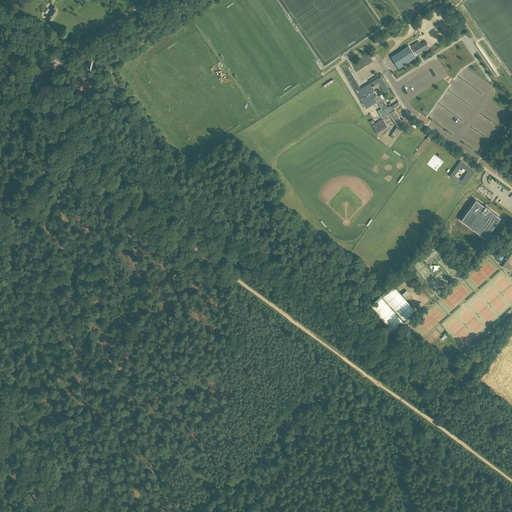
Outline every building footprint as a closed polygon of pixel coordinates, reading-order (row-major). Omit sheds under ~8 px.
[(52,21),(53,19),(58,12),(55,10),(56,7),(52,5),(50,8),(51,9),(46,17),(52,21)] [(483,36),(476,41),(492,66),(499,61),(483,36)] [(430,48),(429,46),(426,41),(413,49),(417,54),(426,48),(427,50),(430,48)] [(408,46),(391,57),(399,69),(416,58),(408,46)] [(356,72),(373,61),(369,55),(352,65),(356,72)] [(342,71),(366,109),(378,102),(386,116),(389,114),(397,126),(398,126),(392,134),(394,136),(406,121),(403,119),(402,120),(401,120),(395,110),(393,111),(390,106),(387,108),(380,95),(377,97),(372,86),(369,83),(366,85),(367,88),(362,91),(348,68),(342,71)] [(381,76),(369,83),(372,86),(378,83),(384,93),(389,90),(381,76)] [(76,81),(74,88),(79,93),(86,92),(87,88),(95,86),(96,83),(93,80),(86,82),(83,79),(76,81)] [(377,133),(387,127),(383,119),(372,126),(377,133)] [(475,171),(460,161),(449,176),(452,178),(461,167),(467,171),(459,183),(464,187),(475,171)] [(501,218),(476,200),(461,221),(486,238),(501,218)] [(511,253),(503,266),(509,271),(511,266),(511,262),(511,259),(511,253)] [(393,287),(369,308),(390,333),(414,312),(393,287)] [(474,354),(470,360),(476,365),(481,359),(474,354)] [(473,368),(466,363),(462,369),(468,374),(473,368)] [(445,374),(450,380),(456,374),(451,368),(445,374)] [(462,386),(467,381),(462,375),(456,380),(462,386)]
